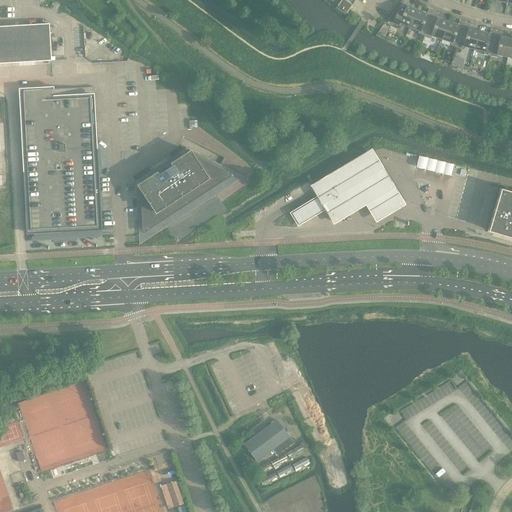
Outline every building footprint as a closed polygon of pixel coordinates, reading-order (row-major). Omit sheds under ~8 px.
[(341,0),(338,6),(347,13),(356,0),(341,0)] [(396,7),(387,21),(393,23),(399,26),(400,23),(409,27),(417,10),(407,6),(406,6),(404,11),(399,8),(396,7)] [(417,10),(409,27),(419,31),(418,34),(424,37),(430,21),(425,19),(427,15),(417,10)] [(430,21),(424,37),(431,39),(432,36),(442,40),(448,22),(437,18),(435,23),(430,21)] [(448,22),(442,40),(451,43),(450,45),(457,48),(462,32),(457,31),(458,26),(448,22)] [(0,63),(51,61),(50,25),(0,27),(0,63)] [(462,32),(457,48),(464,49),(464,47),(474,50),(479,32),(468,29),(467,34),(462,32)] [(479,32),(474,50),(484,52),(484,55),(490,57),(494,41),(489,40),(490,35),(479,32)] [(494,41),(490,57),(497,58),(497,55),(508,57),(511,39),(500,37),(499,42),(494,41)] [(52,89),(20,91),(25,173),(26,173),(26,180),(25,180),(27,233),(60,231),(60,230),(67,230),(67,231),(100,229),(97,177),(96,177),(95,169),(97,169),(97,167),(95,167),(95,159),(96,159),(96,157),(95,157),(94,150),(95,149),(92,96),(52,98),(52,89)] [(162,171),(163,172),(158,175),(157,174),(157,173),(154,175),(149,179),(148,178),(145,180),(146,181),(140,184),(137,185),(139,188),(143,193),(142,194),(143,195),(141,195),(143,233),(180,209),(179,208),(185,204),(186,205),(188,203),(187,202),(194,198),(194,200),(231,176),(197,158),(196,160),(196,159),(195,160),(191,154),(192,154),(190,151),(187,153),(188,153),(182,157),(182,156),(179,158),(179,159),(174,162),(173,162),(170,164),(171,165),(172,164),(172,166),(167,169),(167,168),(166,168),(165,168),(164,168),(163,169),(162,170),(162,171)] [(339,183),(355,210),(334,222),(336,225),(366,207),(372,215),(376,222),(404,206),(400,198),(372,151),(347,166),(352,175),(339,183)] [(347,166),(313,187),(316,192),(319,197),(326,208),(334,222),(355,210),(339,183),(352,175),(350,170),(347,166)] [(511,192),(500,189),(487,233),(511,239),(511,192)] [(319,197),(291,214),(298,225),(326,208),(319,197)] [(258,462),(289,438),(276,421),(245,444),(258,462)] [(293,444),(289,439),(274,451),(277,456),(293,444)] [(301,446),(287,454),(289,458),(303,451),(301,446)] [(16,454),(19,462),(25,460),(22,452),(16,454)] [(285,455),(271,462),(273,467),(287,459),(285,455)] [(307,458),(293,466),(295,470),(309,463),(307,458)] [(271,467),(269,462),(255,470),(257,474),(271,467)] [(290,465),(276,472),(279,477),(293,469),(290,465)] [(277,477),(275,473),(261,480),(263,485),(277,477)] [(176,482),(167,485),(174,507),(183,503),(176,482)]
